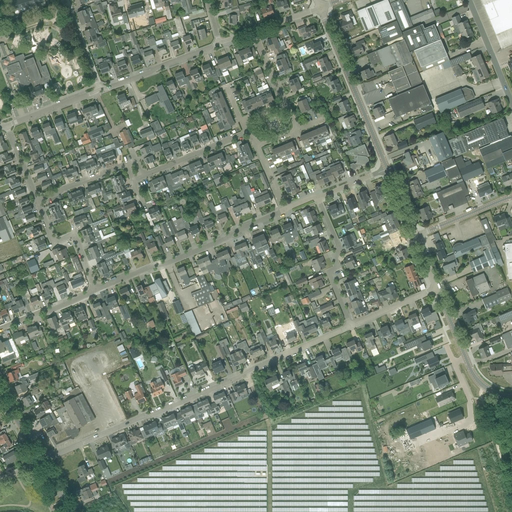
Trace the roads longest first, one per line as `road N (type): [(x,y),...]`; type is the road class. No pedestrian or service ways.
road 1 (residential): [(40,461),(349,327)]
road 2 (residential): [(94,289),(284,211)]
road 3 (unclassified): [(385,169),(318,9)]
road 4 (residential): [(349,327),(329,277),(338,247),(318,197)]
road 5 (residential): [(99,90),(218,43)]
